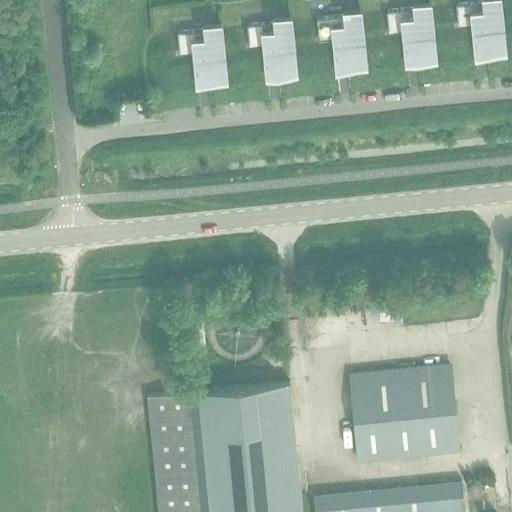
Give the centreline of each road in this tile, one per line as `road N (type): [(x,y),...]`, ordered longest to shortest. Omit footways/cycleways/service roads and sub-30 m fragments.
road 1 (tertiary): [(73,236),(511,192)]
road 2 (unclassified): [(73,236),(49,0)]
